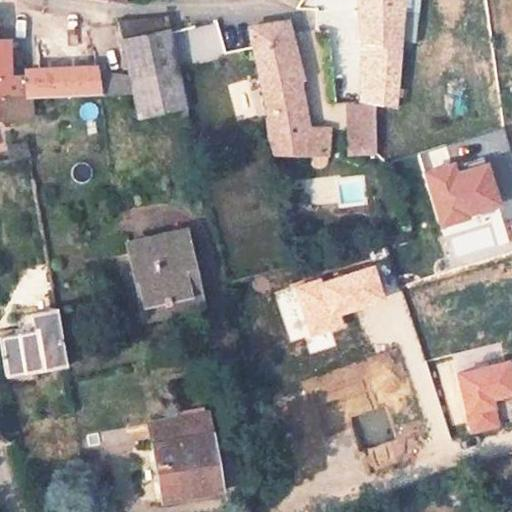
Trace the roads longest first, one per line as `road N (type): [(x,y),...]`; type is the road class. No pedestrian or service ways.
road 1 (residential): [(264,7),(110,12),(42,0)]
road 2 (residential): [(325,511),(511,453)]
